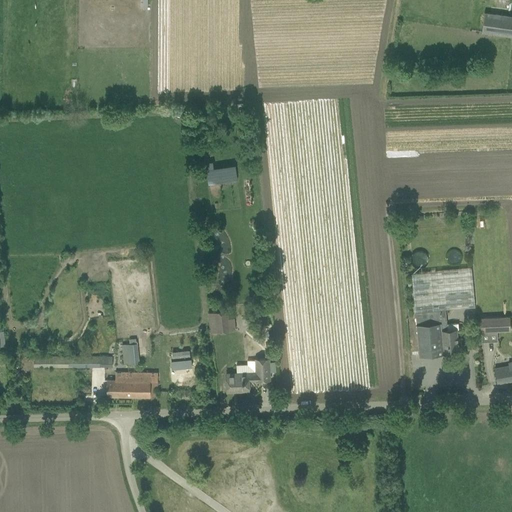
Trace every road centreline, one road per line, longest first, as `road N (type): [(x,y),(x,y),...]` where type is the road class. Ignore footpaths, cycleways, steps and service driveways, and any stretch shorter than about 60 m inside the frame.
road 1 (unclassified): [(127,412),(511,398)]
road 2 (unclassified): [(0,417),(127,412)]
